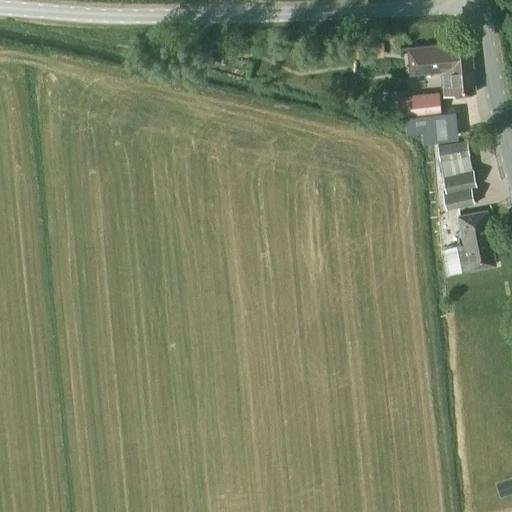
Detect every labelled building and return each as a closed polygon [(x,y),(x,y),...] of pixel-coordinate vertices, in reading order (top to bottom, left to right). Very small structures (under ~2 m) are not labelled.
[(144,47),(155,48),(155,39),(145,38),(144,47)] [(444,94),(475,91),(469,41),(440,43),(408,45),(410,73),(442,70),(444,94)] [(349,44),(350,56),(383,55),(383,43),(349,44)] [(453,137),(452,110),(439,111),(438,90),(395,93),(396,115),(426,113),(428,138),(453,137)] [(469,154),(467,139),(438,143),(440,158),(469,154)] [(477,185),(474,167),(443,174),(446,191),(444,192),(447,208),(475,202),(472,186),(477,185)] [(489,208),(459,215),(465,243),(459,244),(464,269),(473,268),(497,262),(492,238),(495,237),(489,208)]
